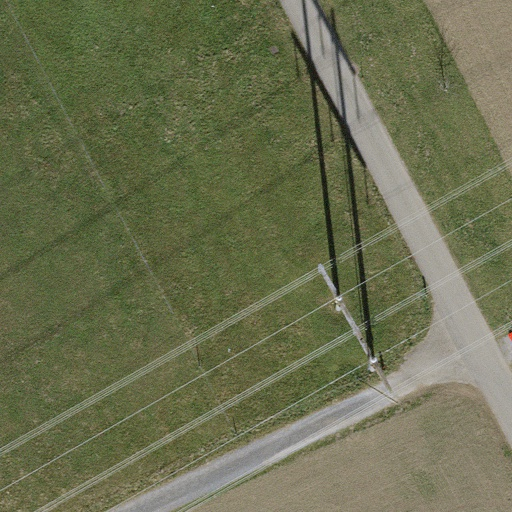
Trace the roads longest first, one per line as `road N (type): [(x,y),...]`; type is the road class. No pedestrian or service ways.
road 1 (track): [(296,0),(511,413)]
road 2 (track): [(479,348),(143,511)]
